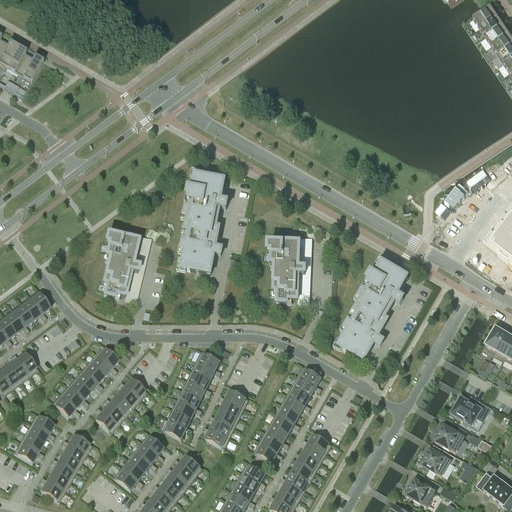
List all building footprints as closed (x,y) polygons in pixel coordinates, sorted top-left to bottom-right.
[(511,0),(444,0),(450,9),(463,0),(505,0),(511,10),(511,0)] [(472,22),(478,31),(496,20),(490,11),(472,22)] [(496,20),(478,31),(485,41),(502,29),(496,20)] [(502,29),(485,41),(491,50),(508,38),(502,29)] [(511,44),(508,38),(491,50),(497,59),(511,48),(511,44)] [(5,71),(16,52),(4,45),(0,50),(0,72),(3,75),(5,71)] [(511,48),(497,59),(503,68),(511,61),(511,48)] [(5,71),(18,78),(29,59),(16,52),(5,71)] [(31,85),(42,66),(29,59),(18,78),(31,85)] [(511,61),(503,68),(509,77),(511,74),(511,61)] [(224,184),(202,180),(195,178),(192,193),(188,193),(187,200),(190,201),(189,210),(185,209),(185,210),(184,218),(187,218),(184,233),(188,233),(186,245),(182,244),(182,245),(181,251),(184,252),(180,271),(210,277),(214,259),(211,258),(212,256),(220,257),(221,251),(213,250),(214,248),(216,248),(219,230),(216,230),(219,213),(217,212),(217,210),(226,211),(227,205),(218,204),(219,202),(221,202),(224,184)] [(501,229),(487,247),(498,255),(497,257),(507,265),(508,264),(511,266),(511,214),(508,219),(505,217),(498,227),(501,229)] [(128,277),(128,274),(137,276),(138,270),(130,268),(130,267),(132,267),(138,245),(120,241),(120,243),(106,239),(104,248),(108,249),(105,260),(109,260),(103,286),(106,287),(103,299),(114,301),(115,298),(125,300),(130,278),(128,277)] [(299,246),(288,246),(282,246),(282,248),(268,247),(267,256),(271,256),(271,267),(274,267),(274,294),(277,294),(277,306),(288,306),(288,302),(298,303),(299,280),(297,280),(297,277),(305,277),(305,271),(297,271),(297,269),(299,269),(299,246)] [(337,349),(350,356),(363,364),(373,348),(371,347),(372,344),(379,349),(382,343),(375,339),(376,337),(378,339),(387,323),(384,321),(393,306),(391,305),(392,303),(400,307),(403,302),(395,297),(396,296),(398,297),(407,281),(381,266),(374,279),(370,277),(366,284),(370,285),(365,293),(362,291),(362,292),(358,299),(361,301),(353,314),(356,315),(351,325),(348,323),(347,324),(344,330),(347,332),(337,349)] [(41,318),(42,316),(50,311),(37,294),(28,300),(41,318)] [(32,324),(39,319),(41,318),(28,300),(19,307),(32,324)] [(25,329),(32,324),(19,307),(11,314),(23,331),(25,329)] [(21,332),(23,331),(11,314),(2,320),(15,337),(21,332)] [(0,321),(0,335),(6,344),(8,342),(15,337),(2,320),(0,321)] [(63,322),(59,325),(61,328),(63,331),(66,328),(67,328),(63,322)] [(492,359),(493,359),(506,336),(496,330),(484,351),(494,357),(492,359)] [(511,348),(511,339),(506,336),(493,359),(503,365),(511,348)] [(511,348),(503,365),(508,368),(509,366),(511,367),(511,348)] [(111,372),(112,370),(118,364),(102,350),(95,358),(111,372)] [(129,360),(132,357),(127,352),(123,356),(129,361),(129,360)] [(214,374),(215,372),(219,365),(200,355),(195,365),(214,374)] [(18,362),(16,363),(29,380),(38,374),(25,357),(18,362)] [(388,357),(388,358),(385,363),(389,366),(393,360),(388,357)] [(109,374),(111,372),(95,358),(87,366),(104,380),(109,374)] [(16,363),(14,365),(7,370),(20,387),(29,380),(16,363)] [(210,384),(214,374),(195,365),(190,375),(210,384)] [(96,388),(98,387),(104,380),(87,366),(80,374),(96,388)] [(1,375),(0,375),(0,378),(11,394),(20,387),(7,370),(1,375)] [(315,391),(316,389),(320,381),(302,371),(296,380),(315,391)] [(95,390),(96,388),(80,374),(73,382),(89,397),(95,390)] [(186,384),(192,387),(205,394),(206,392),(210,384),(190,375),(186,384)] [(0,378),(0,396),(3,400),(11,394),(0,378)] [(314,393),(315,391),(296,380),(291,390),(310,400),(314,393)] [(82,405),(84,403),(89,397),(73,382),(66,390),(82,405)] [(125,389),(124,391),(140,405),(147,396),(131,382),(125,389)] [(204,396),(205,394),(192,387),(186,384),(181,394),(200,404),(204,396)] [(80,406),(82,405),(66,390),(59,399),(75,413),(80,406)] [(304,410),(305,408),(310,400),(291,390),(286,399),(304,410)] [(140,405),(124,391),(122,393),(116,399),(132,413),(140,405)] [(176,404),(192,412),(195,413),(196,411),(200,404),(181,394),(176,404)] [(225,402),(224,404),(244,413),(248,403),(229,394),(225,402)] [(73,415),(75,413),(59,399),(51,407),(67,421),(73,415)] [(111,405),(109,407),(125,421),(132,413),(116,399),(111,405)] [(299,419),(303,412),(304,410),(286,399),(280,408),(299,419)] [(453,412),(450,417),(470,429),(476,421),(483,425),(490,412),(475,402),(471,408),(460,401),(457,406),(456,405),(453,412)] [(190,423),(194,416),(195,413),(192,412),(176,404),(171,414),(190,423)] [(244,413),(224,404),(223,406),(220,413),(239,423),(244,413)] [(109,407),(107,409),(102,415),(118,429),(125,421),(109,407)] [(293,429),(294,426),(299,419),(280,408),(275,418),(293,429)] [(220,413),(216,421),(215,423),(234,433),(239,423),(220,413)] [(185,433),(187,431),(190,423),(171,414),(166,423),(185,433)] [(118,429),(102,415),(100,417),(95,423),(111,437),(118,429)] [(48,438),(49,436),(54,429),(35,418),(30,428),(48,438)] [(288,438),(292,431),(293,429),(275,418),(269,427),(288,438)] [(185,435),(185,433),(166,423),(161,433),(181,443),(185,435)] [(215,423),(214,425),(210,433),(229,442),(234,433),(215,423)] [(282,447),(284,445),(288,438),(269,427),(264,437),(282,447)] [(43,448),(47,441),(48,438),(30,428),(24,437),(43,448)] [(435,443),(434,444),(449,453),(450,452),(455,456),(463,441),(454,435),(455,434),(454,434),(454,435),(450,433),(451,432),(450,433),(443,429),(439,437),(435,443)] [(210,433),(209,435),(205,443),(224,452),(229,442),(210,433)] [(37,457),(38,455),(43,448),(24,437),(18,447),(37,457)] [(277,457),(281,449),(282,447),(264,437),(258,446),(277,457)] [(157,460),(159,458),(164,451),(147,438),(140,446),(157,460)] [(313,438),(308,446),(307,447),(326,458),(332,449),(313,438)] [(73,439),(69,446),(68,448),(86,459),(92,449),(73,439)] [(489,457),(493,450),(481,443),(477,450),(489,457)] [(151,468),(152,466),(157,460),(140,446),(134,455),(151,468)] [(276,459),(277,457),(258,446),(253,456),(271,466),(276,459)] [(31,467),(36,459),(37,457),(18,447),(13,456),(31,467)] [(307,447),(306,450),(302,457),(321,468),(326,458),(307,447)] [(68,448),(66,450),(62,457),(81,468),(86,459),(68,448)] [(440,459),(429,453),(427,457),(425,456),(425,457),(427,457),(425,461),(423,460),(424,461),(421,468),(422,469),(421,471),(427,475),(428,472),(436,476),(441,479),(450,465),(452,466),(455,460),(443,453),(440,459)] [(144,477),(149,470),(151,468),(134,455),(127,464),(144,477)] [(75,478),(81,468),(62,457),(58,465),(57,467),(75,478)] [(298,464),(296,466),(315,477),(321,468),(302,457),(298,464)] [(180,466),(179,468),(196,481),(203,472),(186,459),(180,466)] [(137,485),(139,483),(144,477),(127,464),(120,472),(137,485)] [(296,466),(295,468),(291,476),(310,486),(315,477),(296,466)] [(75,478),(57,467),(55,469),(51,476),(70,487),(75,478)] [(259,488),(260,486),(265,478),(246,467),(240,477),(259,488)] [(179,468),(174,474),(172,476),(189,489),(196,481),(179,468)] [(130,494),(136,487),(137,485),(120,472),(113,481),(130,494)] [(51,476),(47,483),(46,486),(64,496),(70,487),(51,476)] [(172,476),(170,478),(165,485),(182,498),(189,489),(172,476)] [(287,483),(286,485),(304,496),(310,486),(291,476),(287,483)] [(505,506),(511,511),(511,509),(511,496),(511,493),(506,489),(501,485),(494,479),(492,481),(486,476),(481,483),(487,487),(483,493),(503,508),(505,506)] [(254,497),(258,490),(259,488),(240,477),(235,486),(254,497)] [(406,497),(405,498),(420,507),(421,506),(426,510),(435,495),(425,489),(426,488),(425,489),(421,487),(422,486),(422,485),(421,487),(414,483),(410,491),(406,497)] [(160,491),(159,493),(175,506),(182,498),(165,485),(160,491)] [(286,485),(284,487),(280,494),(299,505),(304,496),(286,485)] [(46,486),(45,488),(40,495),(59,506),(64,496),(46,486)] [(248,506),(249,504),(254,497),(235,486),(230,495),(248,506)] [(456,497),(443,489),(439,496),(452,503),(456,497)] [(159,493),(157,495),(152,502),(164,511),(170,511),(175,506),(159,493)] [(276,502),(275,504),(288,511),(294,511),(299,505),(280,494),(276,502)] [(236,511),(244,511),(247,508),(248,506),(230,495),(224,505),(236,511)] [(147,508),(145,510),(147,511),(164,511),(152,502),(147,508)]
